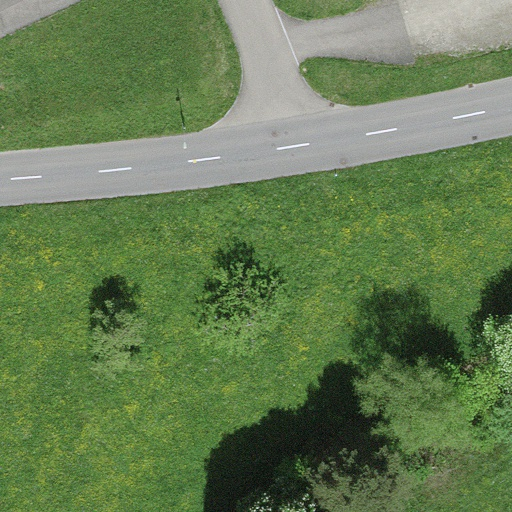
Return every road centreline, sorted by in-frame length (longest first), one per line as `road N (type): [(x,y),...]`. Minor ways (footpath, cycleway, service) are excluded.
road 1 (tertiary): [(0,185),(279,152)]
road 2 (tertiary): [(279,152),(511,105)]
road 3 (residential): [(247,0),(265,54),(279,152)]
